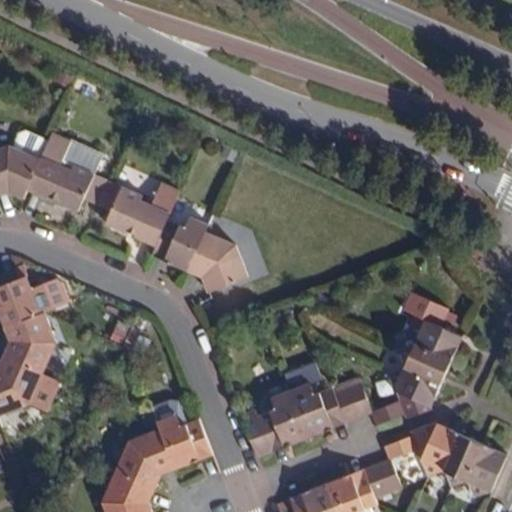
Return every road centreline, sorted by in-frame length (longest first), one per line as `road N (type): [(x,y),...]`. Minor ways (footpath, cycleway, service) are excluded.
road 1 (primary): [(50,0),(258,100),(382,139),(511,195)]
road 2 (residential): [(249,511),(179,323),(156,300),(23,243),(0,241)]
road 3 (primary): [(511,69),(358,0)]
